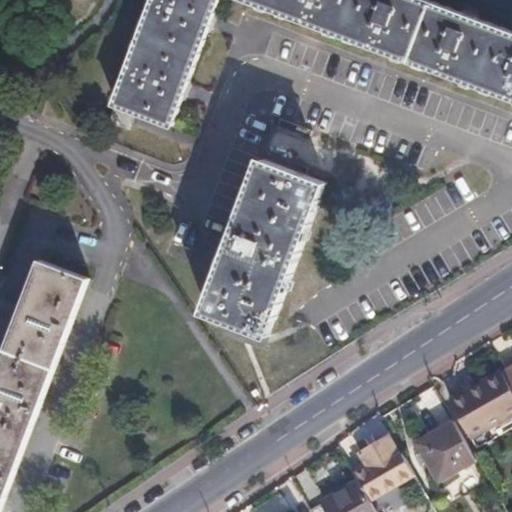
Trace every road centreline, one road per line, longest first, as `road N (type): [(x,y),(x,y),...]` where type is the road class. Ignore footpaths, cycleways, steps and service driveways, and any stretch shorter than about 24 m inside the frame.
road 1 (primary): [(406,353),(172,511)]
road 2 (primary): [(511,271),(406,353)]
road 3 (unknown): [(76,157),(197,192)]
